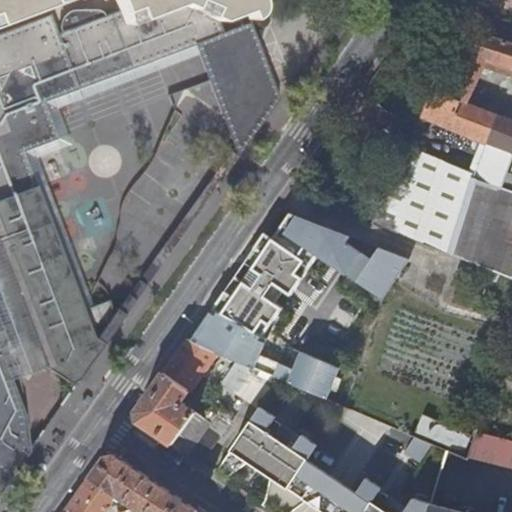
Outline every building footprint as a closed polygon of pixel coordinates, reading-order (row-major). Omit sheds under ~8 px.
[(0,0),(0,10),(9,6),(7,0),(0,0)] [(127,8),(119,11),(123,23),(183,1),(220,20),(246,9),(250,19),(256,15),(259,11),(260,4),(260,3),(259,0),(146,0),(145,0),(135,0),(125,4),(127,8)] [(239,155),(281,96),(252,20),(224,31),(220,20),(183,1),(123,23),(119,11),(109,15),(104,10),(79,10),(74,11),(68,16),(65,23),(65,31),(61,33),(61,32),(55,33),(49,16),(0,33),(0,36),(12,67),(40,143),(59,136),(46,99),(197,42),(239,155)] [(54,14),(49,16),(55,33),(61,32),(60,31),(54,14)] [(511,120),(511,41),(479,32),(448,95),(466,102),(484,67),(511,75),(511,115),(511,120)] [(12,67),(0,36),(0,223),(43,208),(35,184),(39,183),(26,149),(40,143),(12,67)] [(489,142),(511,150),(511,120),(466,102),(448,95),(436,90),(425,115),(431,117),(430,119),(482,139),(489,142)] [(498,202),(511,206),(511,189),(476,178),(478,171),(489,142),(482,139),(471,168),(415,147),(398,175),(371,222),(466,259),(478,264),(498,202)] [(504,180),(507,170),(511,155),(511,150),(489,142),(478,171),(504,180)] [(476,178),(511,189),(511,171),(507,170),(504,180),(478,171),(476,178)] [(43,208),(0,223),(0,257),(3,257),(7,266),(3,269),(11,293),(16,291),(44,366),(54,361),(80,380),(147,286),(140,280),(113,316),(111,315),(113,311),(114,305),(113,299),(111,296),(85,306),(39,183),(35,184),(43,208)] [(478,264),(511,276),(511,206),(498,202),(478,264)] [(252,330),(257,333),(266,337),(285,307),(267,296),(275,283),(293,294),(318,253),(331,262),(344,241),(357,249),(345,270),(381,292),(391,278),(408,252),(377,242),(372,254),(347,239),(348,231),(292,212),(270,245),(262,239),(255,248),(263,254),(234,297),(225,292),(213,309),(252,330)] [(344,241),(331,262),(345,270),(357,249),(344,241)] [(239,331),(210,314),(192,341),(218,353),(225,356),(239,331)] [(254,340),(257,333),(252,330),(248,337),(254,340)] [(218,353),(192,341),(189,340),(137,411),(138,421),(202,465),(203,465),(223,437),(214,430),(210,427),(212,423),(183,402),(218,353)] [(0,492),(27,455),(29,451),(23,382),(22,375),(8,354),(3,355),(0,346),(0,492)] [(282,365),(277,378),(327,399),(340,369),(303,353),(295,371),(282,365)] [(263,406),(216,474),(228,481),(231,477),(249,462),(257,468),(272,478),(267,501),(264,505),(273,511),(292,511),(306,499),(322,510),(325,511),(426,511),(430,502),(414,494),(409,503),(404,511),(392,511),(374,500),(384,486),(369,476),(358,491),(344,482),(309,458),(319,443),(304,433),(295,447),(268,429),(277,415),(263,406)] [(207,410),(204,415),(209,419),(213,414),(207,410)] [(295,447),(304,433),(277,415),(268,429),(295,447)] [(416,436),(464,449),(469,431),(421,417),(416,436)] [(222,418),(214,430),(223,437),(232,424),(222,418)] [(511,440),(477,432),(474,431),(465,455),(511,467),(511,440)] [(431,443),(414,436),(407,453),(422,463),(431,443)] [(197,511),(199,510),(198,509),(115,454),(105,455),(90,476),(119,495),(143,511),(197,511)] [(64,511),(106,511),(119,495),(90,476),(64,511)] [(404,511),(409,503),(384,486),(374,500),(392,511),(404,511)] [(467,511),(430,502),(426,511),(467,511)]
